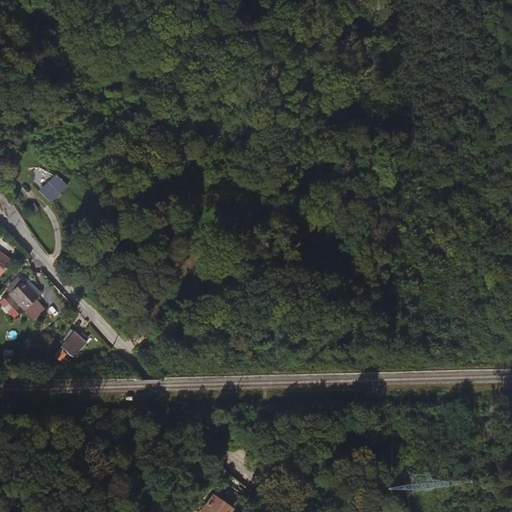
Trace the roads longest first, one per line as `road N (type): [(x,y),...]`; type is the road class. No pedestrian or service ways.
road 1 (residential): [(0,209),(155,396),(196,433)]
road 2 (unclassified): [(196,433),(302,511)]
